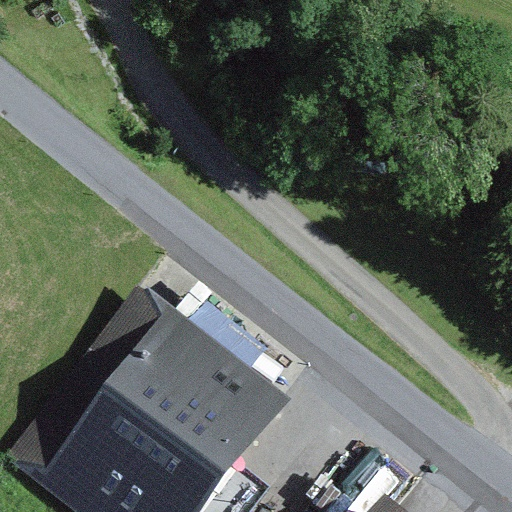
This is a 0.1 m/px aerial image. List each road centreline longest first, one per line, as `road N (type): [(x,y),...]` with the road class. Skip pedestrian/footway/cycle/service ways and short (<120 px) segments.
road 1 (tertiary): [(510,466),(0,54)]
road 2 (unclassified): [(510,466),(480,393),(241,188),(137,58),(113,0)]
